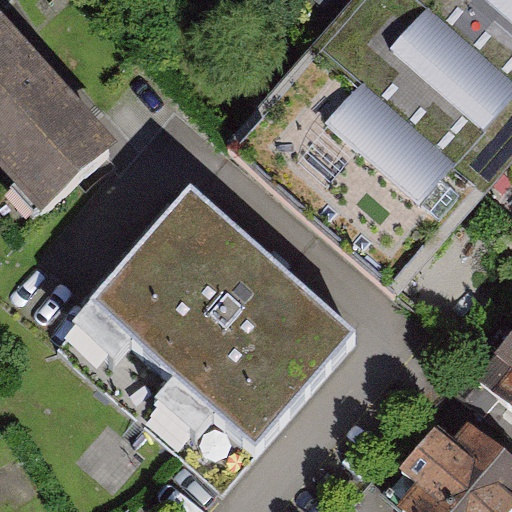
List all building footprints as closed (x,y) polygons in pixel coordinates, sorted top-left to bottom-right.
[(511,179),(511,0),(371,0),(230,168),(400,308),(511,179)] [(0,173),(55,233),(132,162),(0,20),(0,12),(4,9),(0,5),(0,173)] [(372,359),(209,219),(109,336),(272,475),(372,359)] [(511,355),(487,385),(511,406),(511,355)] [(511,511),(511,460),(465,421),(396,501),(408,511),(511,511)]
